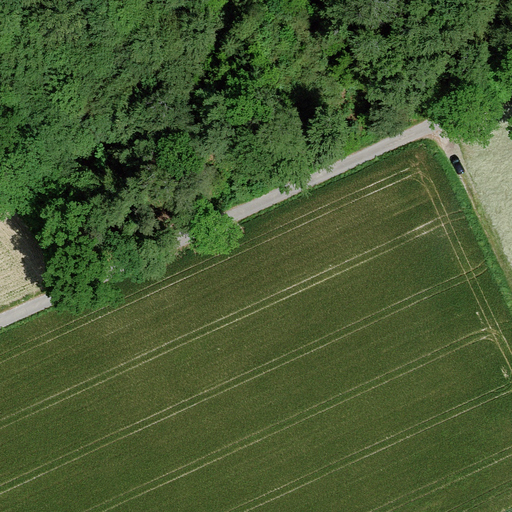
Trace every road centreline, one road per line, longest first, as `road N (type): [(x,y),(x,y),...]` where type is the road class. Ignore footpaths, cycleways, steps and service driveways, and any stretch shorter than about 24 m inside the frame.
road 1 (unclassified): [(0,320),(511,84)]
road 2 (track): [(439,120),(511,280)]
